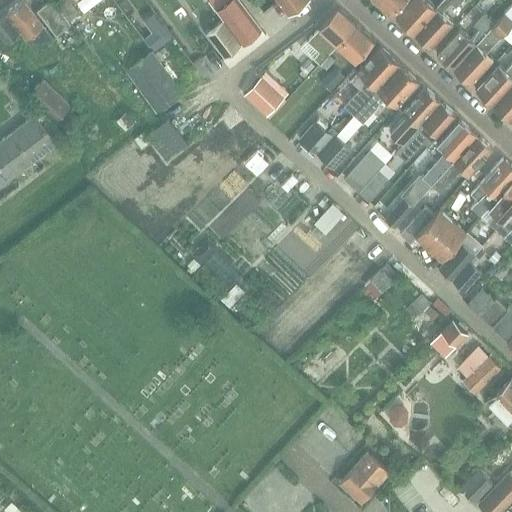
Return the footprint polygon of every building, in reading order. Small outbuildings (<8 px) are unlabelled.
[(53,38),(24,0),(21,0),(0,16),(0,33),(6,41),(20,30),(34,48),(47,38),(49,41),(53,38)] [(52,0),(49,0),(37,10),(56,35),(70,24),(67,20),(58,8),(52,0)] [(71,0),(61,0),(65,4),(58,8),(67,20),(79,12),(71,1),(71,0)] [(239,0),(224,0),(215,7),(223,18),(221,19),(240,44),(261,28),(239,0)] [(277,0),(288,13),(305,0),(277,0)] [(378,0),(392,13),(403,0),(378,0)] [(436,7),(435,7),(428,0),(409,0),(395,15),(413,31),(412,31),(413,32),(436,7)] [(431,47),(430,47),(453,22),(441,12),(451,2),(455,6),(460,0),(441,0),(435,7),(436,7),(413,32),(430,48),(431,47)] [(453,67),(452,68),(469,83),(470,83),(492,58),(486,52),(511,24),(511,4),(505,13),(494,24),(493,23),(453,67)] [(337,6),(318,27),(333,40),(330,43),(334,47),(356,23),(337,6)] [(160,39),(178,27),(166,10),(148,22),(160,39)] [(436,52),(453,67),(493,23),(483,14),(473,24),(478,29),(470,38),(458,28),(436,52)] [(221,19),(206,32),(224,56),(240,44),(221,19)] [(356,23),(334,47),(338,51),(341,47),(355,60),(374,39),(356,23)] [(343,105),(353,114),(399,63),(380,45),(357,70),(369,81),(362,88),(360,86),(343,105)] [(314,56),(320,62),(329,53),(322,47),(314,56)] [(181,91),(152,52),(127,70),(156,110),(181,91)] [(335,58),(329,53),(320,62),(326,68),(335,58)] [(475,88),(492,104),(511,82),(511,61),(505,69),(498,64),(476,88),(476,87),(475,88)] [(395,105),(418,80),(399,63),(353,114),(362,122),(377,105),(377,104),(385,95),(395,105)] [(328,94),(341,102),(355,80),(342,72),(328,94)] [(284,96),(261,75),(244,93),(267,115),(284,96)] [(69,103),(43,79),(29,94),(55,119),(69,103)] [(511,82),(492,104),(509,120),(511,116),(511,82)] [(391,130),(403,141),(440,100),(424,85),(402,110),(406,113),(391,130)] [(440,100),(403,141),(396,149),(406,159),(424,140),(429,145),(456,114),(440,100)] [(151,129),(172,149),(193,126),(172,107),(151,129)] [(57,142),(35,113),(12,131),(33,159),(57,142)] [(476,133),(459,117),(437,141),(449,152),(446,155),(444,153),(423,176),(432,184),(432,183),(432,184),(477,134),(476,133)] [(311,147),(328,129),(317,118),(300,137),(311,147)] [(33,159),(12,131),(0,139),(0,163),(10,177),(33,159)] [(333,167),(351,147),(335,133),(317,153),(333,167)] [(477,134),(432,184),(440,191),(461,167),(469,174),(492,147),(477,134)] [(262,168),(275,155),(259,139),(246,153),(262,168)] [(344,176),(359,190),(379,168),(385,161),(370,148),(344,176)] [(488,208),(489,206),(511,180),(511,165),(503,157),(471,193),(488,208)] [(297,161),(285,173),(293,182),(306,169),(297,161)] [(0,184),(10,177),(0,163),(0,184)] [(379,168),(359,190),(369,199),(389,177),(379,168)] [(488,208),(481,214),(488,221),(497,228),(511,211),(511,180),(489,206),(488,208)] [(388,232),(414,205),(405,196),(379,223),(388,232)] [(415,235),(434,214),(424,205),(399,232),(409,241),(415,235)] [(415,235),(442,258),(466,232),(440,207),(434,214),(415,235)] [(511,211),(497,228),(511,242),(511,211)] [(461,242),(438,267),(464,290),(482,271),(469,260),(474,254),(461,242)] [(226,287),(235,297),(253,281),(244,271),(226,287)] [(468,302),(493,324),(507,308),(482,286),(468,302)] [(493,324),(508,338),(511,333),(511,303),(507,308),(493,324)] [(469,333),(454,319),(431,343),(446,357),(469,333)] [(499,365),(487,354),(477,344),(456,366),(466,375),(462,379),(474,390),(499,365)] [(511,426),(511,374),(486,401),(511,426)] [(388,469),(367,451),(340,481),(361,499),(388,469)] [(472,499),(491,481),(477,466),(458,485),(472,499)] [(497,511),(511,497),(511,475),(509,472),(479,502),(489,511),(497,511)] [(0,511),(22,511),(11,502),(0,511)]
